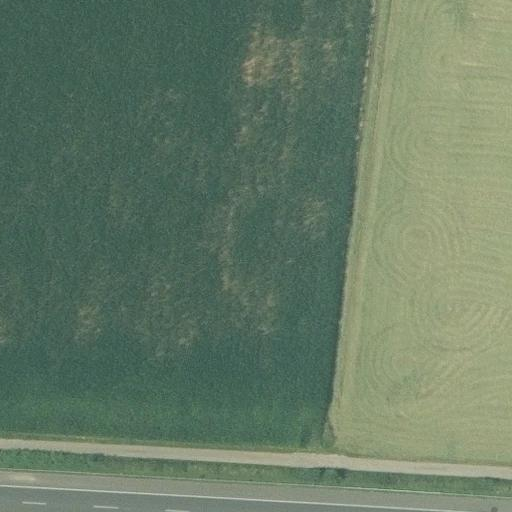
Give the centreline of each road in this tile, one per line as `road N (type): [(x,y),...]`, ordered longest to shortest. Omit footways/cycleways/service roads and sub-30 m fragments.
road 1 (unclassified): [(511,477),(0,445)]
road 2 (motorway): [(389,511),(0,501)]
